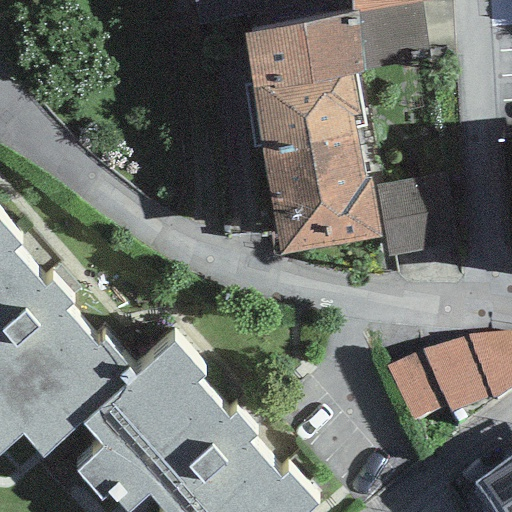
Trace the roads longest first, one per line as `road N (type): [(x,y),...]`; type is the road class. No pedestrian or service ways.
road 1 (residential): [(0,82),(62,157),(167,235),(211,257),(295,287),(486,310)]
road 2 (residential): [(469,0),(486,310)]
road 3 (unknown): [(129,0),(134,212)]
road 4 (residential): [(511,408),(385,511)]
